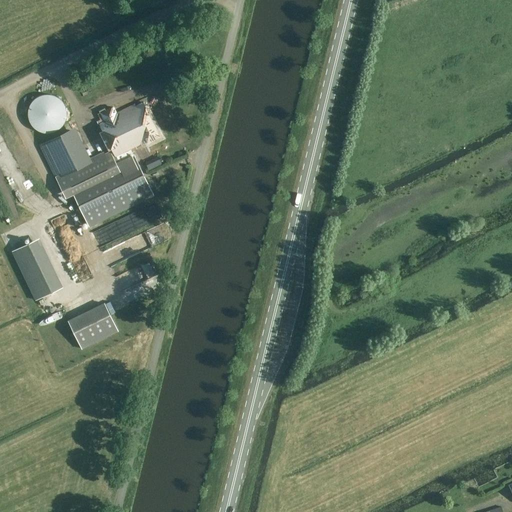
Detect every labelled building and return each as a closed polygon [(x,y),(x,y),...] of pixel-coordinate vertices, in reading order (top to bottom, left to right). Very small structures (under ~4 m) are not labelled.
[(66,115),(66,113),(66,112),(65,110),(65,109),(65,107),(64,106),(63,104),(62,103),(61,102),(60,101),(59,100),(58,99),(56,98),(55,97),(54,97),(52,96),(50,96),(49,96),(47,96),(46,96),(44,96),(43,96),(41,97),(40,97),(38,98),(37,99),(36,100),(35,101),(34,102),(33,104),(32,105),(31,106),(31,108),(30,109),(30,111),(30,112),(30,114),(30,116),(30,117),(30,119),(31,120),(31,122),(32,123),(33,124),(34,126),(35,127),(36,128),(38,129),(39,130),(40,130),(42,131),(43,131),(45,132),(46,132),(48,132),(50,132),(51,132),(53,131),(54,131),(56,130),(57,129),(58,128),(60,127),(61,126),(62,125),(63,124),(64,122),(64,121),(65,119),(65,118),(66,116),(66,115)] [(41,146),(57,178),(66,198),(74,195),(89,225),(152,195),(130,148),(145,140),(146,141),(157,136),(141,103),(134,106),(133,105),(116,113),(113,108),(101,113),(105,121),(101,123),(114,150),(88,163),(72,130),(41,146)] [(158,157),(145,163),(149,170),(161,164),(158,157)] [(20,200),(31,198),(28,179),(16,181),(20,200)] [(93,242),(117,233),(119,237),(139,230),(135,218),(91,234),(93,242)] [(125,244),(131,256),(153,246),(147,234),(125,244)] [(40,238),(12,251),(36,300),(63,287),(40,238)] [(81,283),(92,278),(86,267),(76,272),(81,283)] [(105,303),(68,321),(81,349),(118,331),(105,303)]
